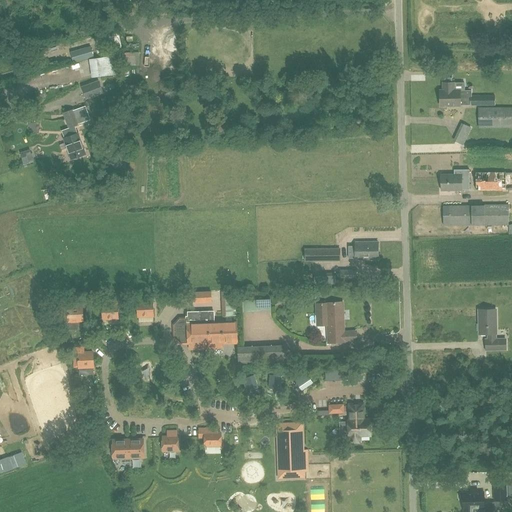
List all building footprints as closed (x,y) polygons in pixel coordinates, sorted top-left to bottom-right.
[(110,52),(122,49),(119,31),(106,34),(110,52)] [(76,61),(91,56),(89,47),(73,52),(76,61)] [(123,66),(136,65),(135,52),(123,52),(123,66)] [(87,100),(104,93),(99,80),(82,86),(87,100)] [(441,90),(441,105),(461,105),(472,104),(472,105),(496,104),(496,95),(482,95),(472,95),(472,90),(455,90),(454,82),(444,82),(444,90),(441,90)] [(91,120),(86,106),(74,110),(74,109),(64,113),(69,128),(79,125),(79,124),(91,120)] [(479,127),(511,126),(511,107),(479,108),(479,127)] [(226,137),(225,123),(218,123),(218,137),(226,137)] [(469,146),(476,128),(468,124),(461,142),(469,146)] [(71,159),(86,154),(79,133),(64,138),(71,159)] [(30,149),(21,152),(26,164),(29,162),(27,156),(32,155),(30,149)] [(441,175),(442,190),(470,189),(469,167),(454,167),(454,174),(441,175)] [(511,172),(506,172),(476,172),(476,189),(511,189),(511,172)] [(51,188),(43,190),(46,200),(54,198),(51,188)] [(509,225),(509,204),(484,205),(443,206),(444,225),(485,224),(485,225),(509,225)] [(379,259),(378,242),(356,242),(356,246),(349,246),(349,258),(356,258),(356,259),(379,259)] [(306,261),(341,261),(341,248),(305,248),(306,261)] [(340,278),(357,278),(357,270),(341,270),(340,278)] [(209,291),(191,291),(191,297),(191,303),(209,302),(209,291)] [(236,291),(222,292),(222,316),(237,315),(236,302),(236,298),(236,291)] [(275,298),(261,298),(262,309),(276,308),(275,298)] [(138,317),(155,317),(154,301),(138,301),(138,317)] [(344,332),(343,302),(327,303),(317,303),(318,314),(322,314),(322,322),(328,322),(329,342),(344,342),(344,341),(357,340),(356,331),(344,332)] [(103,320),(119,319),(119,303),(102,303),(103,320)] [(68,323),(80,323),(80,322),(85,321),(83,304),(75,304),(67,305),(68,323)] [(497,334),(496,309),(479,309),(480,333),(489,333),(489,339),(486,339),(486,349),(506,349),(506,339),(496,339),(496,334),(497,334)] [(215,323),(214,311),(188,312),(188,316),(186,316),(186,325),(176,325),(177,337),(189,337),(189,343),(209,342),(223,342),(223,344),(238,343),(237,323),(215,323)] [(238,346),(238,350),(239,358),(239,364),(287,361),(287,360),(287,344),(238,346)] [(90,351),(90,350),(78,350),(78,369),(95,368),(94,351),(90,351)] [(148,376),(161,372),(158,364),(146,368),(148,376)] [(309,382),(305,374),(295,381),(299,388),(309,382)] [(280,377),(269,377),(269,387),(280,387),(280,377)] [(256,378),(246,379),(246,389),(256,388),(256,378)] [(364,419),(363,403),(350,404),(350,420),(349,420),(349,436),(351,436),(351,438),(353,440),(355,441),(357,441),(359,440),(360,438),(361,435),(371,435),(370,419),(364,419)] [(344,404),(329,404),(329,413),(344,413),(344,404)] [(218,431),(218,428),(198,428),(199,439),(204,439),(204,447),(222,447),(221,431),(218,431)] [(282,428),(284,473),(304,472),(302,428),(282,428)] [(163,450),(179,450),(179,437),(178,437),(178,431),(168,431),(168,437),(163,437),(163,450)] [(144,440),(112,441),(113,457),(144,456),(144,440)] [(511,482),(507,483),(507,480),(494,481),(494,500),(508,500),(508,496),(511,495),(511,482)] [(485,511),(485,509),(484,509),(484,492),(478,492),(478,489),(471,490),(471,492),(463,493),(464,509),(463,511),(485,511)]
